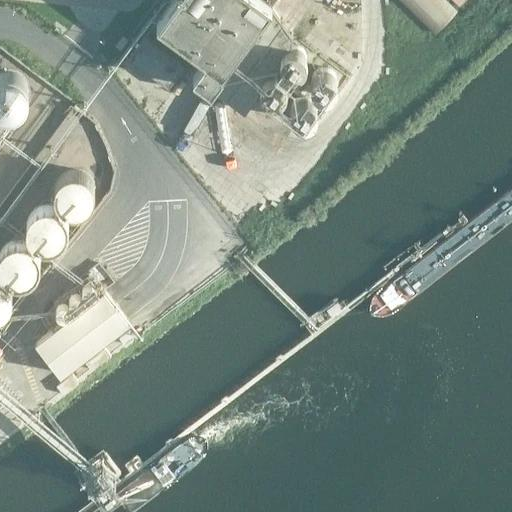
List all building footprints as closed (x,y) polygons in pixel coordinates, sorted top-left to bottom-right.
[(457,10),(446,0),(401,0),(435,33),(457,10)] [(128,38),(123,35),(119,39),(116,43),(116,44),(121,48),(121,47),(124,43),(128,38)] [(184,65),(145,36),(141,42),(132,54),(129,58),(168,87),(184,65)] [(294,45),(292,45),(291,45),(289,46),(287,46),(287,47),(285,48),(283,49),(282,50),(281,52),(280,54),(280,55),(279,57),(279,59),(279,61),(279,62),(280,63),(280,65),(281,67),(282,68),(283,70),(285,71),(286,72),(288,73),(290,74),(291,74),(293,74),(295,74),(297,74),(299,73),(301,73),(302,72),(304,71),(305,69),(306,68),(307,66),(308,64),(309,62),(309,61),(309,59),(309,57),(308,56),(308,54),(307,52),(306,51),(305,50),(304,49),(303,47),(301,46),(299,46),(297,45),(295,45),(294,45)] [(320,68),(317,69),(315,70),(313,72),(312,75),(312,76),(311,78),(311,81),(311,83),(312,84),(313,86),(313,88),(315,90),(317,91),(318,92),(321,93),(323,93),(324,93),(327,93),(330,92),(331,91),(333,90),(334,88),(335,87),(336,84),(337,82),(337,80),(337,78),(336,76),(336,75),(335,73),(334,72),(332,70),(330,69),(329,68),(327,68),(325,67),(323,67),(322,67),(320,68)] [(275,72),(272,72),(271,72),(269,73),(267,73),(265,74),(264,76),(262,77),(261,78),(260,80),(260,82),(259,84),(259,86),(259,88),(259,89),(259,90),(260,92),(261,93),(262,95),(263,97),(264,98),(266,99),(267,100),(270,101),(272,101),(274,101),(276,101),(278,101),(280,100),(281,99),(283,98),(284,97),(286,95),(287,94),(287,92),(288,90),(288,89),(289,87),(289,85),(288,84),(288,82),(287,80),(286,78),(285,77),(284,75),(282,74),(280,73),(279,73),(276,72),(275,72)] [(326,110),(333,101),(323,93),(316,103),(326,110)] [(299,95),(297,96),(296,97),(294,98),(293,99),(292,101),(292,102),(291,103),(291,105),(290,107),(290,108),(291,109),(291,111),(292,113),(293,114),(294,116),(296,118),(298,119),(300,120),(301,120),(303,120),(305,120),(307,120),(310,119),(312,117),(313,116),(315,115),(315,114),(316,112),(316,111),(317,109),(317,107),(317,105),(316,104),(316,102),(315,100),(314,99),(312,97),(310,96),(308,95),(307,94),(305,94),(303,94),(300,94),(299,95)] [(94,187),(94,186),(94,185),(93,183),(92,181),(91,179),(90,177),(89,176),(86,174),(83,172),(81,171),(79,170),(77,170),(75,170),(73,170),(70,170),(68,171),(66,171),(65,172),(64,172),(62,174),(61,175),(59,177),(57,180),(57,181),(56,183),(55,185),(55,186),(54,188),(54,190),(55,193),(55,194),(55,196),(56,198),(57,200),(59,202),(60,204),(62,205),(64,206),(66,208),(69,209),(70,209),(72,209),(74,210),(77,210),(80,209),(82,208),(84,207),(86,206),(88,205),(89,203),(91,201),(92,198),(93,196),(94,194),(94,192),(94,189),(94,187)] [(34,210),(33,212),(31,214),(30,216),(29,218),(28,220),(28,222),(27,223),(27,224),(27,227),(27,229),(28,231),(29,233),(30,235),(31,238),(33,240),(35,242),(36,243),(38,244),(41,245),(43,246),(45,246),(47,247),(50,246),(52,246),(55,245),(57,244),(59,243),(61,242),(62,241),(65,238),(66,236),(67,234),(68,232),(68,230),(69,228),(69,226),(69,225),(68,223),(68,221),(68,220),(67,219),(66,216),(65,214),(63,212),(62,211),(61,209),(60,209),(57,207),(55,206),(51,205),(48,205),(45,205),(41,206),(40,207),(38,208),(35,210),(34,210)] [(41,257),(41,256),(40,254),(40,253),(39,251),(38,249),(36,246),(33,243),(30,242),(28,241),(26,240),(23,239),(19,239),(15,240),(13,240),(11,241),(9,243),(7,244),(5,246),(4,248),(3,249),(1,252),(1,255),(0,256),(0,258),(0,259),(0,260),(0,262),(1,265),(1,267),(2,269),(3,271),(4,272),(5,274),(7,275),(9,277),(10,278),(13,279),(15,280),(18,280),(20,281),(23,280),(26,280),(28,279),(31,278),(34,276),(36,274),(37,272),(39,269),(40,267),(41,265),(41,263),(41,261),(41,259),(41,257)] [(13,291),(12,289),(12,287),(11,285),(9,282),(9,281),(7,279),(6,278),(4,277),(2,276),(0,275),(0,274),(0,312),(2,312),(4,311),(5,310),(7,308),(9,306),(10,305),(11,302),(12,300),(13,297),(13,295),(13,293),(13,291)] [(97,288),(97,287),(96,286),(96,285),(94,283),(93,282),(92,282),(91,281),(90,281),(89,281),(87,282),(86,282),(85,283),(84,284),(83,285),(83,286),(83,288),(83,289),(83,290),(83,291),(84,292),(84,293),(85,294),(87,295),(88,295),(89,295),(91,295),(92,295),(93,294),(94,294),(95,293),(96,292),(96,290),(97,289),(97,288)] [(60,374),(129,320),(116,304),(104,288),(35,341),(47,356),(60,374)] [(84,298),(84,297),(84,296),(83,295),(83,294),(81,293),(79,291),(78,291),(77,291),(75,291),(74,292),(73,292),(72,293),(71,294),(71,295),(70,297),(70,298),(70,299),(71,301),(71,302),(72,303),(73,304),(74,304),(76,305),(77,305),(79,305),(80,304),(81,304),(83,302),(83,301),(84,300),(84,299),(84,298)] [(330,312),(340,305),(335,299),(326,306),(330,312)] [(72,308),(71,307),(71,306),(71,305),(70,304),(69,303),(68,302),(67,301),(66,301),(65,301),(63,301),(62,301),(61,302),(60,303),(59,304),(58,305),(58,306),(57,307),(57,309),(58,310),(58,311),(59,312),(60,313),(61,314),(62,315),(63,315),(65,315),(67,315),(68,314),(69,313),(70,312),(71,311),(71,309),(72,308)] [(88,362),(93,368),(112,353),(107,347),(88,362)] [(74,372),(59,384),(65,391),(80,379),(74,372)]
